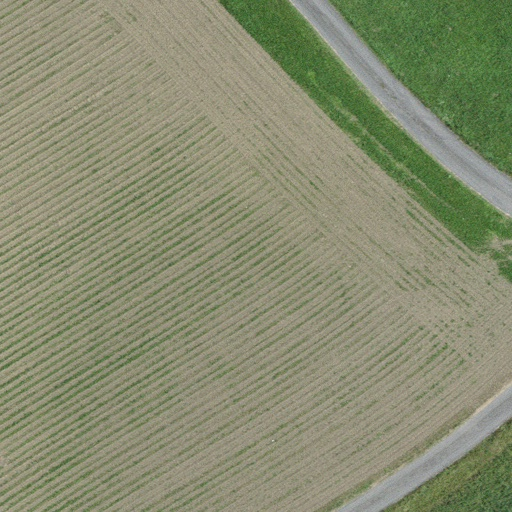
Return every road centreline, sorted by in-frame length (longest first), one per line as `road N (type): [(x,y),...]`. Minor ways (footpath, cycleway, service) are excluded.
road 1 (unclassified): [(511,202),(317,0)]
road 2 (unclassified): [(342,511),(480,420),(511,388)]
